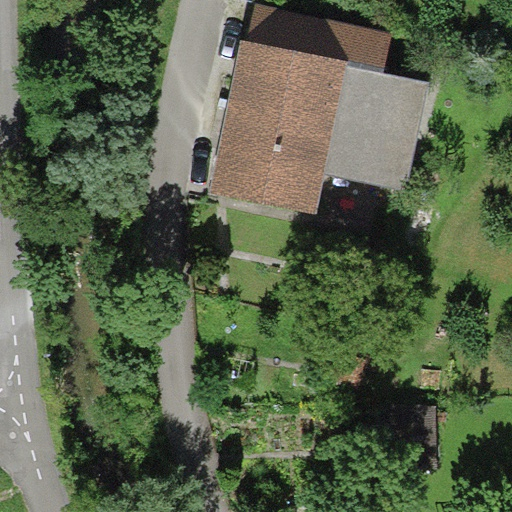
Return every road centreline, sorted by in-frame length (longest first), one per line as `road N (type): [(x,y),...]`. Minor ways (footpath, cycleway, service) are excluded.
road 1 (residential): [(201,0),(175,98),(165,187),(172,384),(211,511)]
road 2 (residential): [(0,139),(11,398)]
